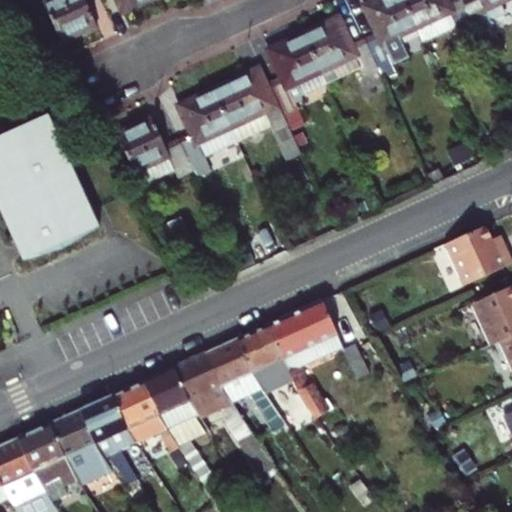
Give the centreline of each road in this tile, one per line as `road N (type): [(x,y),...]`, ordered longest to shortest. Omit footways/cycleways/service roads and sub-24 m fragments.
road 1 (residential): [(0,410),(511,175)]
road 2 (residential): [(94,83),(276,0)]
